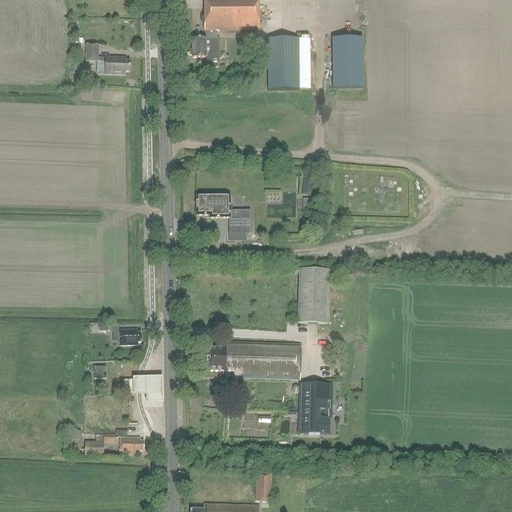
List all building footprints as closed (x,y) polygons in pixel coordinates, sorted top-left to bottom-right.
[(205,32),(227,31),(258,31),(258,0),(204,0),(204,32),(205,32)] [(219,40),(205,40),(205,39),(192,39),(192,59),(206,59),(206,69),(219,69),(219,40)] [(299,90),(299,39),(268,39),(268,90),(299,90)] [(333,40),(333,90),(364,90),(364,40),(357,40),(333,40)] [(96,63),(104,63),(103,76),(126,77),(126,73),(129,73),(130,63),(126,63),(126,59),(104,59),(96,59),(97,46),(84,46),(84,63),(96,63)] [(313,194),(314,180),(305,179),(303,193),(313,194)] [(212,217),(229,217),(229,235),(251,235),(250,211),(231,211),(230,194),(198,195),(198,214),(212,214),(212,217)] [(303,212),(312,212),(312,198),(303,199),(303,212)] [(299,270),(297,324),(328,325),(329,271),(299,270)] [(137,332),(119,332),(119,348),(137,347),(137,343),(141,343),(141,334),(137,334),(137,332)] [(210,349),(209,372),(224,373),(224,376),(233,376),(233,378),(299,381),(300,346),(225,343),(225,350),(210,349)] [(94,368),(94,380),(107,380),(107,368),(94,368)] [(152,377),(135,378),(136,396),(148,395),(148,404),(152,404),(166,403),(165,377),(152,377)] [(135,380),(123,381),(123,393),(135,393),(135,380)] [(299,384),(298,435),(330,436),(332,385),(299,384)] [(81,432),(68,432),(68,450),(82,451),(82,434),(81,434),(81,432)] [(105,435),(105,436),(105,442),(105,444),(116,444),(116,435),(105,435)] [(120,439),(119,455),(140,455),(140,452),(143,452),(144,442),(140,442),(140,439),(120,439)] [(103,458),(104,446),(85,445),(85,458),(103,458)] [(257,473),(255,502),(271,504),(274,474),(257,473)]
